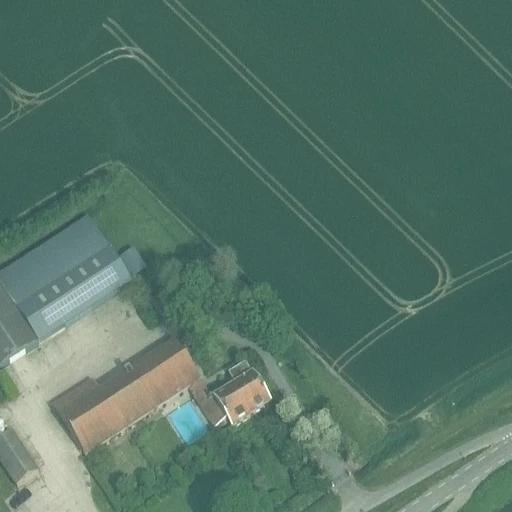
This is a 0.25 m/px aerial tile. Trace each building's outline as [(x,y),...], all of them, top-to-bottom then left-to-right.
[(86,219),(0,276),(0,372),(39,347),(130,286),(86,219)] [(134,250),(117,261),(130,281),(147,270),(134,250)] [(210,401),(199,384),(172,342),(96,391),(91,383),(48,410),(81,460),(187,392),(198,409),(210,401)] [(233,387),(210,401),(198,409),(212,431),(225,423),(231,431),(247,421),(247,420),(268,407),(243,368),(227,377),(233,387)] [(0,466),(14,488),(36,474),(10,435),(0,441),(0,466)]
